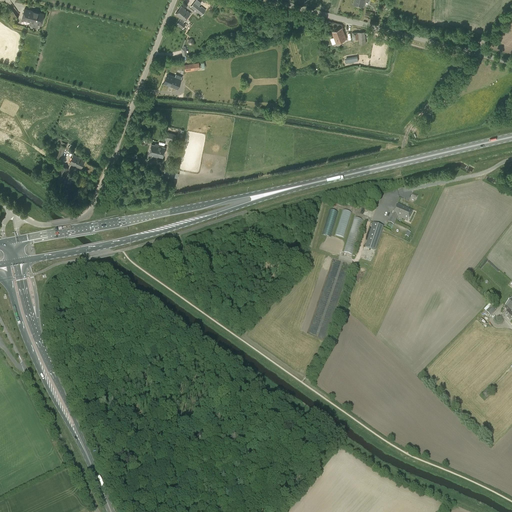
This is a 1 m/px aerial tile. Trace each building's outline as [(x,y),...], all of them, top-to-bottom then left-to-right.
[(201,15),(205,10),(201,6),(200,7),(194,2),(190,7),(194,11),(195,10),(201,15)] [(183,22),(184,22),(190,13),(181,6),(175,14),(181,19),(180,20),(176,25),(182,29),(186,24),(183,22)] [(38,27),(38,24),(41,24),(44,14),(24,9),(21,19),(32,22),(31,25),(32,27),(36,28),(38,27)] [(364,17),(372,19),(373,12),(366,11),(364,17)] [(336,43),(346,39),(342,28),(332,32),(336,43)] [(359,44),(366,43),(365,32),(352,33),(353,41),(359,41),(359,44)] [(176,74),(174,77),(167,74),(163,83),(177,89),(182,77),(176,74)] [(456,83),(453,86),(448,92),(452,95),(460,86),(456,83)] [(163,139),(171,141),(173,134),(164,132),(163,139)] [(62,142),(60,144),(56,142),(50,154),(60,159),(66,147),(65,147),(67,144),(62,142)] [(155,143),(154,145),(151,144),(149,155),(162,158),(165,147),(158,146),(158,144),(155,143)] [(80,169),(85,161),(73,155),(69,164),(80,169)] [(60,165),(55,176),(63,179),(68,168),(60,165)] [(175,165),(173,171),(165,169),(163,177),(169,179),(169,177),(173,178),(174,172),(175,172),(176,165),(175,165)] [(397,204),(393,214),(390,219),(395,221),(398,216),(408,221),(413,211),(397,204)] [(331,237),(338,212),(330,209),(323,235),(331,237)] [(343,210),(336,235),(344,238),(351,212),(343,210)] [(355,217),(344,252),(351,254),(362,220),(355,217)] [(375,248),(382,227),(374,224),(366,246),(375,248)] [(484,310),(490,316),(496,310),(497,309),(495,307),(494,305),(492,307),(490,304),(484,310)]
